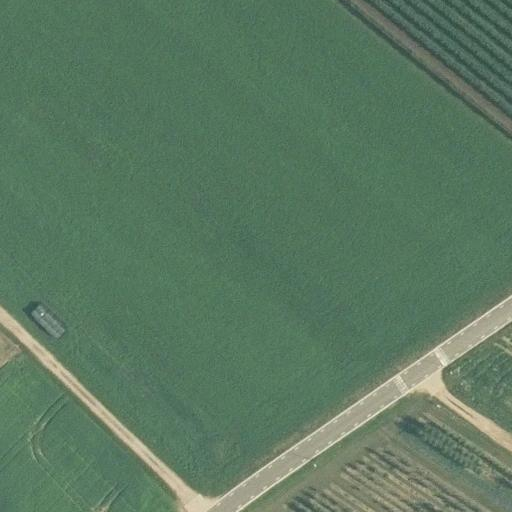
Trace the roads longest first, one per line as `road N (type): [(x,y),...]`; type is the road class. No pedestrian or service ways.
road 1 (tertiary): [(220,511),(511,306)]
road 2 (track): [(203,511),(0,318)]
road 3 (track): [(412,375),(511,443)]
